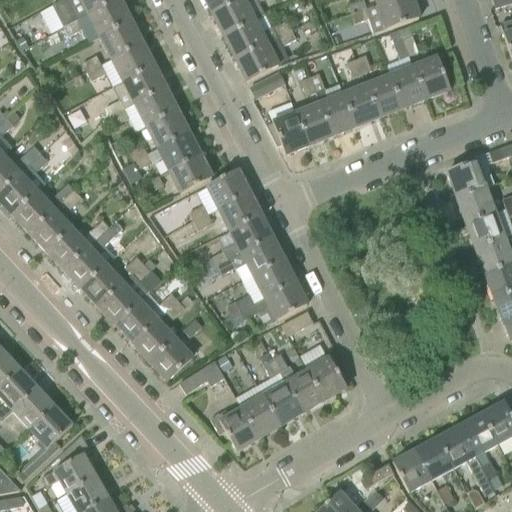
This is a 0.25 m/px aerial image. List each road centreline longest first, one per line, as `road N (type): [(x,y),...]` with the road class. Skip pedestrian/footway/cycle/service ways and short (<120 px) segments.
road 1 (unclassified): [(226,511),(0,268)]
road 2 (residential): [(172,0),(281,212)]
road 3 (residential): [(281,212),(395,421)]
road 4 (residential): [(281,212),(499,119)]
road 5 (residential): [(236,511),(395,421)]
road 6 (residential): [(395,421),(497,366),(511,372)]
road 7 (residential): [(499,119),(461,0)]
